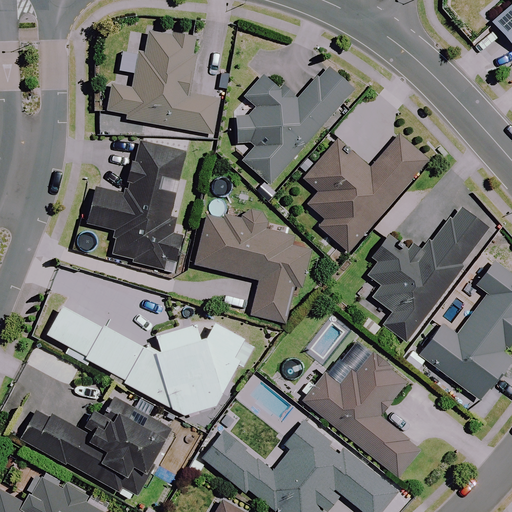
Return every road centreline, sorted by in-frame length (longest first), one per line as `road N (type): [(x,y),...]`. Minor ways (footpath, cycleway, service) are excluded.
road 1 (tertiary): [(49,0),(52,137),(33,225),(0,316)]
road 2 (tertiary): [(511,161),(373,19)]
road 3 (tertiary): [(0,165),(7,106),(2,0)]
